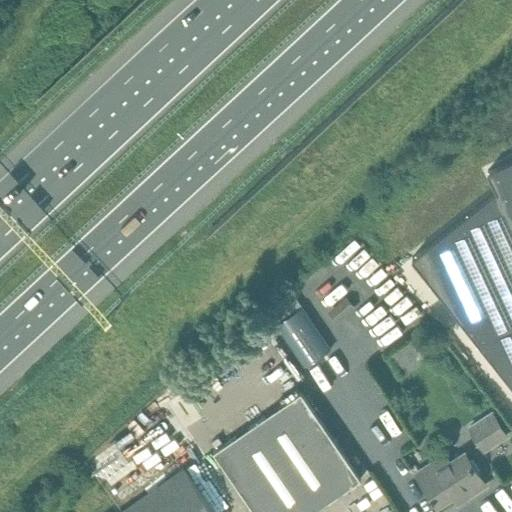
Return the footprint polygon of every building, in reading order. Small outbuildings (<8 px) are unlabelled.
[(497,190),(411,256),(511,383),(511,158),(487,170),(497,190)] [(296,295),(269,313),(304,366),(331,349),(296,295)] [(346,296),(328,312),(337,323),(356,308),(346,296)] [(301,391),(257,421),(317,509),(361,479),(301,391)] [(492,413),(469,428),(484,450),(506,436),(492,413)] [(255,511),(311,511),(317,509),(257,421),(213,451),(255,511)] [(464,452),(421,480),(431,496),(430,497),(432,501),(434,500),(437,505),(469,485),(473,493),(486,485),(464,452)] [(214,511),(184,468),(121,511),(214,511)]
